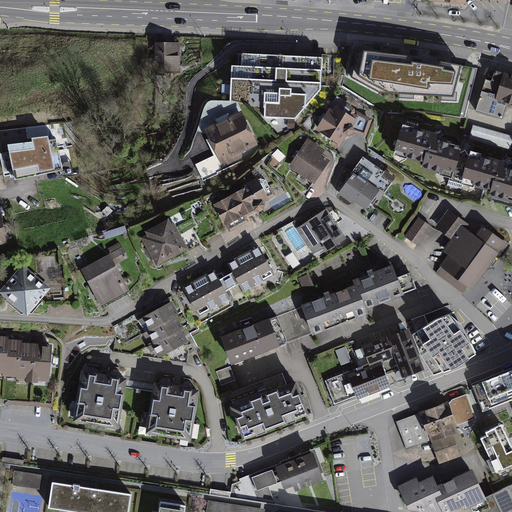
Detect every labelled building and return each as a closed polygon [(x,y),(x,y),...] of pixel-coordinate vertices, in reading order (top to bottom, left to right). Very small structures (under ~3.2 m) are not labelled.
[(427,0),(427,6),(461,9),(461,0),(427,0)] [(180,40),(154,40),(154,69),(180,69),(180,40)] [(322,86),(324,55),(242,51),(241,63),(232,62),(230,98),(264,99),(263,116),(296,118),(322,86)] [(413,57),(366,51),(365,56),(352,55),(347,76),(379,93),(400,94),(400,90),(414,91),(414,95),(442,96),(442,93),(454,93),(461,70),(450,68),(450,64),(422,59),(421,63),(413,62),(413,57)] [(511,104),(511,75),(495,70),(492,80),(485,78),(476,110),(501,117),(505,102),(511,104)] [(319,127),(341,141),(356,117),(334,103),(319,127)] [(241,111),(205,127),(223,166),(245,156),(243,152),(257,146),(241,111)] [(453,171),(461,142),(401,125),(393,154),(453,171)] [(511,140),(511,136),(473,125),(469,139),(509,151),(511,140)] [(55,166),(49,132),(32,135),(33,138),(8,143),(13,174),(55,166)] [(307,139),(289,165),(313,181),(330,154),(307,139)] [(511,196),(511,163),(469,151),(460,182),(511,196)] [(201,175),(219,167),(214,154),(196,162),(201,175)] [(363,156),(341,190),(366,206),(379,186),(385,190),(393,176),(363,156)] [(261,175),(212,200),(225,224),(273,199),(261,175)] [(344,236),(326,207),(297,225),(315,254),(344,236)] [(468,284),(474,288),(498,252),(501,254),(509,243),(483,225),(477,233),(467,226),(469,223),(448,209),(436,226),(456,240),(437,268),(465,287),(468,284)] [(431,225),(418,217),(406,234),(419,243),(431,225)] [(142,235),(158,265),(188,250),(172,219),(142,235)] [(228,274),(236,289),(243,285),(247,291),(277,275),(260,245),(230,261),(235,270),(228,274)] [(100,304),(129,290),(110,253),(81,267),(100,304)] [(393,264),(354,279),(356,284),(364,306),(418,286),(412,270),(397,275),(393,264)] [(49,287),(24,265),(0,291),(25,314),(49,287)] [(228,293),(236,289),(228,274),(220,278),(215,269),(185,286),(202,316),(232,299),(228,293)] [(356,284),(287,309),(297,336),(366,311),(364,306),(356,284)] [(142,315),(149,327),(177,313),(178,312),(172,299),(142,315)] [(287,309),(221,333),(231,361),(297,336),(287,309)] [(147,328),(154,341),(182,326),(183,325),(177,313),(149,327),(147,328)] [(458,367),(476,354),(449,314),(435,320),(413,334),(421,355),(434,375),(458,367)] [(153,342),(159,354),(189,338),(182,326),(154,341),(153,342)] [(424,370),(409,330),(388,338),(396,357),(403,378),(424,370)] [(4,374),(19,375),(21,342),(21,338),(6,338),(4,371),(4,374)] [(396,357),(388,338),(363,347),(371,367),(381,363),(396,357)] [(19,378),(34,379),(36,342),(21,342),(19,375),(19,378)] [(34,379),(50,379),(51,346),(52,343),(36,342),(34,379)] [(352,362),(346,347),(336,351),(342,366),(352,362)] [(390,385),(381,363),(371,367),(349,376),(357,398),(390,385)] [(233,373),(230,366),(216,372),(222,385),(235,380),(233,373)] [(511,368),(472,384),(483,412),(510,401),(511,405),(511,368)] [(81,370),(73,421),(118,428),(127,377),(81,370)] [(154,382),(145,433),(191,440),(199,389),(154,382)] [(242,444),(306,419),(293,384),(229,409),(242,444)] [(467,395),(397,421),(407,449),(431,440),(432,443),(453,436),(459,433),(456,426),(477,419),(467,395)] [(511,448),(502,427),(479,438),(494,471),(511,463),(511,448)] [(453,436),(432,443),(440,464),(461,456),(453,436)] [(323,478),(314,451),(243,477),(244,480),(233,484),(237,495),(277,501),(271,485),(283,481),(287,491),(323,478)] [(483,511),(508,511),(511,510),(511,482),(484,495),(472,468),(437,484),(433,475),(419,481),(417,477),(399,485),(410,509),(440,511),(448,511),(458,508),(483,511)] [(43,474),(14,470),(12,485),(41,489),(43,474)] [(53,479),(49,506),(87,511),(127,511),(131,491),(53,479)] [(264,511),(265,509),(209,500),(206,511),(264,511)] [(185,511),(186,506),(159,502),(157,511),(185,511)]
